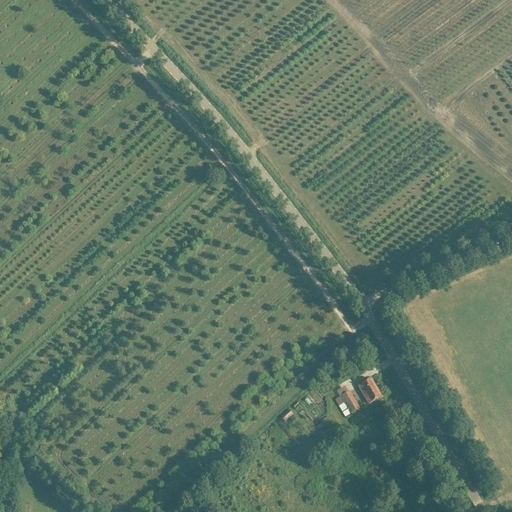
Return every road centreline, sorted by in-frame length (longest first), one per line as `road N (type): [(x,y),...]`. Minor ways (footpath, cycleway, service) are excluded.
road 1 (unclassified): [(363,308),(247,154),(107,0)]
road 2 (unclassified): [(484,511),(363,308)]
road 3 (unclassified): [(363,308),(511,242)]
